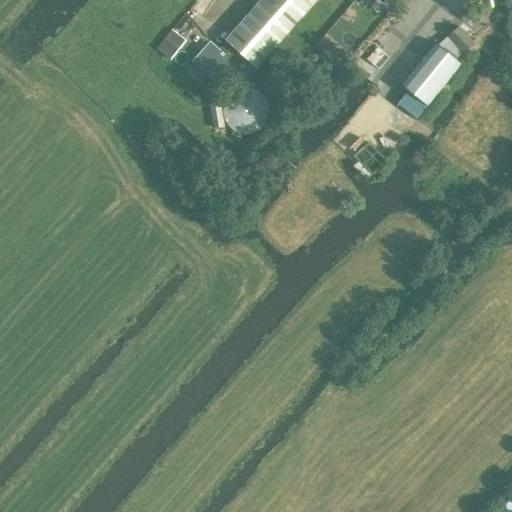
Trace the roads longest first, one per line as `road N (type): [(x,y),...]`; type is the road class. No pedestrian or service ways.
road 1 (track): [(255,511),(286,476),(345,375),(487,226),(511,210)]
road 2 (track): [(0,261),(208,27)]
